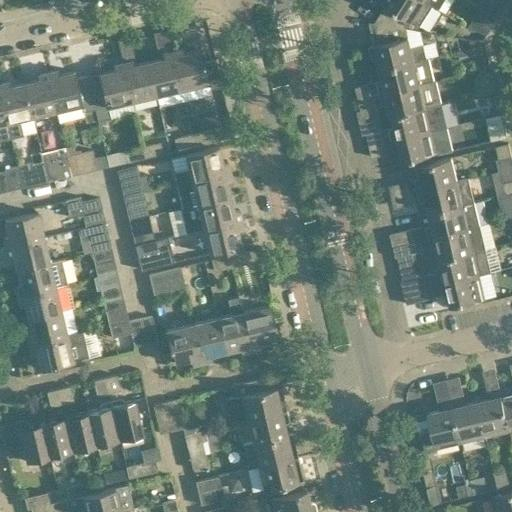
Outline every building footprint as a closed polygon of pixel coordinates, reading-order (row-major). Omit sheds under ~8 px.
[(387,5),(376,22),(408,28),(412,21),(420,26),(433,5),(425,0),(383,0),(383,2),(387,5)] [(507,0),(498,0),(495,6),(502,10),(507,0)] [(487,35),(491,28),(478,20),(484,9),(480,7),(468,28),(487,35)] [(484,9),(478,20),(491,28),(497,17),(493,15),(484,9)] [(377,52),(381,68),(426,57),(423,44),(412,46),(408,28),(376,22),(376,23),(370,21),(375,44),(370,45),(372,53),(377,52)] [(475,38),(469,39),(469,42),(471,47),(486,43),(484,38),(484,37),(475,38)] [(486,43),(471,47),(476,70),(491,66),(486,43)] [(182,48),(172,50),(181,88),(209,82),(211,89),(222,86),(216,60),(202,63),(198,50),(183,53),(182,48)] [(164,58),(149,61),(157,94),(181,88),(172,50),(162,52),(164,58)] [(356,86),(359,98),(433,80),(428,57),(426,57),(381,68),(383,80),(375,82),(372,85),(369,83),(356,86)] [(133,60),(124,62),(133,100),(157,94),(149,61),(135,65),(133,60)] [(115,70),(88,76),(95,108),(98,119),(110,117),(107,106),(133,100),(124,62),(114,64),(115,70)] [(476,70),(478,80),(493,77),(491,66),(476,70)] [(58,69),(48,72),(57,110),(60,121),(84,115),(83,111),(95,108),(88,76),(76,79),(74,71),(59,75),(58,69)] [(39,79),(24,83),(32,116),(57,110),(48,72),(38,74),(39,79)] [(388,99),(392,115),(440,103),(435,80),(433,80),(359,98),(362,110),(377,106),(374,95),(381,94),(383,100),(388,99)] [(9,81),(0,83),(0,89),(11,137),(23,134),(19,119),(32,116),(24,83),(10,86),(9,81)] [(0,139),(11,137),(0,89),(0,139)] [(496,90),(489,92),(493,107),(500,106),(496,90)] [(380,130),(367,133),(370,145),(447,126),(458,124),(453,100),(440,103),(392,115),(395,127),(386,129),(383,132),(380,130)] [(502,113),(485,117),(491,140),(508,137),(502,113)] [(447,126),(370,145),(373,157),(385,154),(387,150),(392,152),(400,150),(403,162),(452,150),(447,126)] [(209,130),(192,134),(195,145),(212,141),(209,130)] [(195,145),(192,134),(175,138),(177,150),(195,145)] [(160,142),(144,146),(146,157),(163,153),(160,142)] [(146,157),(144,146),(126,150),(129,161),(146,157)] [(185,154),(170,158),(173,172),(176,183),(230,170),(227,160),(222,161),(219,146),(199,151),(185,154)] [(66,147),(41,153),(43,161),(48,181),(72,175),(68,155),(66,147)] [(92,149),(68,155),(72,175),(97,169),(94,157),(92,149)] [(126,150),(105,155),(108,166),(129,161),(126,150)] [(97,169),(108,166),(105,155),(94,157),(97,169)] [(497,159),(499,170),(511,167),(511,155),(497,159)] [(417,183),(418,189),(457,180),(451,156),(418,164),(422,181),(417,183)] [(30,161),(18,164),(19,167),(23,186),(36,184),(48,181),(43,161),(31,164),(30,161)] [(6,170),(0,171),(0,191),(10,190),(23,186),(19,167),(18,164),(5,167),(6,170)] [(137,166),(118,170),(124,196),(143,191),(150,189),(147,175),(139,177),(137,166)] [(496,184),(498,195),(508,193),(511,191),(511,167),(499,170),(502,182),(496,184)] [(182,207),(197,204),(231,196),(227,181),(232,180),(230,170),(176,183),(182,207)] [(418,189),(424,212),(474,201),(468,177),(457,180),(418,189)] [(80,196),(65,199),(66,200),(70,216),(102,209),(99,197),(81,201),(80,196)] [(181,207),(187,232),(203,228),(241,219),(239,209),(234,210),(231,196),(197,204),(182,207),(181,207)] [(391,233),(393,244),(468,227),(479,224),(474,201),(424,212),(426,225),(424,228),(420,226),(391,233)] [(146,202),(127,207),(130,220),(149,215),(146,202)] [(4,236),(6,246),(44,237),(38,212),(6,220),(9,235),(4,236)] [(149,215),(130,220),(132,230),(151,226),(149,215)] [(241,219),(203,228),(209,253),(243,245),(239,230),(244,228),(241,219)] [(105,223),(79,229),(82,242),(90,240),(92,252),(111,247),(108,234),(105,223)] [(468,227),(393,244),(396,257),(398,257),(418,252),(437,247),(440,258),(485,247),(479,224),(468,227)] [(141,269),(161,265),(175,261),(168,236),(155,240),(135,244),(141,269)] [(14,255),(17,270),(50,262),(44,237),(6,246),(8,256),(14,255)] [(111,247),(92,252),(95,264),(114,259),(111,247)] [(402,280),(404,291),(479,273),(490,271),(485,247),(440,258),(443,271),(434,273),(431,277),(428,274),(402,280)] [(246,250),(229,254),(232,266),(249,262),(246,250)] [(229,254),(211,258),(211,259),(214,270),(232,266),(229,254)] [(21,284),(16,286),(18,295),(56,286),(67,284),(61,259),(50,262),(17,270),(21,284)] [(150,274),(153,287),(183,279),(180,266),(150,274)] [(98,276),(94,277),(96,289),(101,288),(104,301),(123,296),(121,289),(120,283),(117,272),(98,276)] [(479,273),(404,291),(407,304),(433,297),(435,294),(435,293),(447,290),(451,305),(452,305),(481,298),(485,297),(479,273)] [(183,279),(153,287),(156,300),(186,292),(183,279)] [(26,304),(29,319),(62,311),(56,286),(18,295),(20,305),(22,305),(26,304)] [(123,296),(104,301),(105,305),(107,313),(126,308),(123,296)] [(232,314),(217,317),(225,351),(239,347),(241,352),(251,350),(242,311),(239,296),(229,299),(232,314)] [(270,305),(242,311),(251,350),(261,347),(260,342),(275,339),(272,325),(274,325),(270,305)] [(32,333),(27,334),(29,344),(68,335),(67,334),(66,330),(62,311),(29,319),(32,333)] [(140,318),(146,342),(157,340),(151,315),(140,318)] [(217,317),(193,323),(202,361),(212,359),(211,354),(225,351),(217,317)] [(146,342),(140,318),(129,321),(110,325),(112,336),(131,332),(134,345),(146,342)] [(202,361),(193,323),(165,329),(170,350),(172,349),(175,363),(190,359),(191,364),(202,361)] [(68,335),(29,344),(32,354),(37,353),(41,368),(48,367),(49,372),(90,362),(83,331),(68,335)] [(116,373),(105,376),(109,391),(117,389),(119,386),(116,373)] [(236,394),(226,396),(232,420),(247,417),(286,407),(281,383),(274,385),(271,374),(270,374),(249,379),(234,383),(236,394)] [(109,391),(105,376),(93,379),(96,391),(99,393),(109,391)] [(70,384),(58,387),(62,402),(71,400),(72,397),(70,384)] [(511,384),(501,388),(500,388),(510,430),(511,436),(511,384)] [(62,402),(58,387),(46,390),(49,402),(52,404),(62,402)] [(493,396),(477,399),(486,435),(510,430),(500,388),(491,390),(493,396)] [(116,396),(110,398),(120,437),(144,431),(135,397),(118,401),(116,396)] [(176,397),(164,399),(171,429),(183,426),(181,418),(176,397)] [(462,397),(451,399),(461,441),(486,435),(477,399),(463,403),(462,397)] [(104,405),(88,408),(96,443),(120,437),(110,398),(103,399),(104,405)] [(171,429),(164,399),(153,402),(160,431),(171,429)] [(426,450),(461,441),(451,399),(442,402),(443,407),(440,408),(417,414),(426,450)] [(53,417),(42,420),(50,454),(73,448),(64,409),(62,402),(52,404),(49,402),(53,417)] [(247,417),(252,440),(287,432),(283,415),(288,414),(286,407),(247,417)] [(64,409),(73,448),(96,443),(88,408),(71,412),(70,408),(64,409)] [(50,454),(42,420),(24,424),(23,419),(0,424),(0,426),(5,448),(23,444),(26,459),(50,454)] [(199,428),(184,432),(187,443),(190,454),(205,450),(205,451),(210,450),(204,427),(199,428)] [(246,466),(297,454),(292,430),(287,432),(252,440),(243,442),(248,465),(246,466)] [(205,450),(190,454),(193,466),(205,463),(207,460),(205,451),(205,450)] [(297,454),(246,466),(246,467),(247,467),(252,489),(263,486),(264,487),(303,478),(297,454)] [(126,464),(129,476),(158,470),(155,457),(126,464)] [(504,468),(494,470),(498,487),(508,485),(504,468)] [(498,487),(494,470),(484,473),(488,490),(498,487)] [(84,501),(86,511),(110,511),(121,509),(133,507),(127,483),(69,497),(55,501),(57,511),(58,511),(70,509),(72,506),(78,502),(84,501)] [(427,486),(431,503),(441,501),(437,483),(427,486)] [(198,490),(201,504),(217,500),(214,489),(211,487),(198,490)] [(272,497),(275,511),(313,511),(317,511),(315,504),(310,505),(306,489),(272,497)] [(28,507),(31,507),(51,502),(48,490),(25,495),(28,507)] [(511,511),(511,490),(492,495),(495,511),(511,511)] [(174,498),(162,501),(163,508),(176,505),(174,498)] [(57,511),(55,501),(51,502),(31,507),(32,511),(57,511)]
